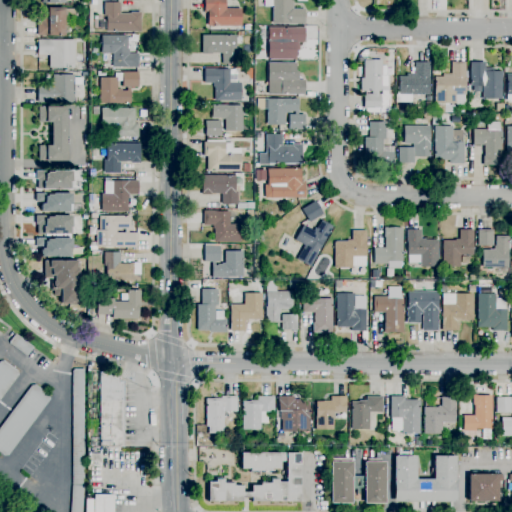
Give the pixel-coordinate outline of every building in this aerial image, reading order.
[(240,26),(207,26),(207,11),(205,11),(205,13),(204,13),(204,0),(225,0),(225,9),(240,9),(240,26)] [(304,24),(272,24),(272,7),(263,7),(263,0),(290,0),(290,1),(292,1),(292,9),(304,9),(304,24)] [(140,31),(106,31),(106,29),(99,29),(99,17),(103,17),(103,3),(119,3),(119,14),(130,14),(130,13),(139,13),(140,31)] [(63,36),(47,36),(37,36),(37,21),(42,21),(42,8),(47,8),(47,7),(63,7),(63,9),(77,9),(77,16),(67,16),(67,26),(68,26),(68,33),(63,33),(63,36)] [(295,59),(267,59),(267,40),(268,40),(267,28),(304,28),(304,42),(298,42),(298,51),(295,51),(295,59)] [(236,64),(222,64),(222,53),(211,53),(211,54),(201,54),(201,35),(235,35),(235,50),(236,50),(236,64)] [(138,67),(112,67),(112,53),(100,53),(100,36),(127,36),(127,49),(128,49),(128,54),(138,54),(138,67)] [(73,68),(49,68),(49,55),(37,55),(37,40),(73,40),(73,68)] [(380,113),(365,113),(365,109),(363,109),(363,94),(371,94),(371,92),(360,92),(360,78),(363,78),(363,60),(381,60),(381,76),(389,76),(389,92),(378,92),(378,94),(380,94),(380,95),(389,96),(389,108),(380,108),(380,113)] [(411,102),(395,102),(395,93),(398,93),(398,76),(406,76),(406,74),(415,74),(414,62),(429,62),(429,95),(411,95),(411,102)] [(455,105),(449,105),(449,104),(448,104),(448,105),(442,105),(442,103),(434,103),(434,77),(442,77),(442,74),(450,74),(450,62),(465,62),(465,95),(464,95),(464,101),(455,100),(455,105)] [(304,94),(267,94),(267,63),(295,63),(295,71),(298,71),(298,80),(304,80),(304,94)] [(501,99),(482,99),(482,87),(469,87),(470,63),(484,63),(484,68),(493,68),(493,71),(501,71),(501,99)] [(240,101),(214,101),(214,87),(213,87),(213,83),(204,83),(204,69),(235,69),(235,83),(240,83),(240,101)] [(129,103),(99,104),(99,78),(114,78),(114,73),(121,73),(121,72),(137,72),(137,87),(129,87),(129,103)] [(73,103),(37,103),(37,86),(50,86),(50,82),(51,82),(51,75),(74,75),(73,103)] [(294,114),(294,112),(288,112),(288,113),(284,113),(284,125),(266,125),(266,99),(297,99),(297,114),(294,114)] [(211,121),(211,105),(242,105),(242,132),(224,131),(224,119),(220,119),(220,118),(214,118),(214,121),(211,121)] [(66,161),(37,161),(37,146),(51,146),(51,123),(38,123),(38,107),(66,107),(66,161)] [(137,137),(116,137),(116,126),(100,126),(100,108),(134,108),(134,124),(137,124),(137,137)] [(424,120),(422,116),(424,113),(429,112),(431,116),(429,120),(424,120)] [(439,125),(431,125),(432,113),(440,113),(440,121),(439,121),(439,125)] [(297,114),(304,114),(304,130),(288,130),(288,114),(294,114),(297,114)] [(214,121),(220,121),(220,136),(205,136),(205,121),(211,121),(214,121)] [(393,164),(363,164),(363,138),(368,138),(368,122),(384,122),(385,139),(382,139),(382,152),(393,152),(393,164)] [(413,163),(398,163),(398,148),(412,147),(412,144),(403,144),(403,127),(429,126),(429,157),(413,157),(413,163)] [(463,164),(449,164),(449,160),(434,160),(434,127),(451,126),(451,142),(463,142),(463,164)] [(486,166),(482,166),(482,156),(483,156),(483,145),(472,145),(472,129),(486,129),(486,132),(501,132),(501,165),(486,165),(486,166)] [(274,167),(268,166),(268,165),(259,165),(259,166),(259,153),(265,153),(265,135),(281,135),(281,146),(292,146),(292,144),(302,145),(301,164),(274,164),(274,167)] [(240,171),(207,172),(206,157),(203,157),(203,142),(206,142),(206,140),(224,140),(224,143),(232,143),(232,149),(240,148),(240,171)] [(103,173),(103,160),(106,160),(105,144),(139,144),(139,163),(130,163),(130,162),(119,162),(119,173),(103,173)] [(264,198),(264,185),(267,185),(266,169),(268,169),(268,167),(274,167),(274,169),(300,169),(300,181),(304,181),(304,197),(264,198)] [(71,190),(37,189),(37,179),(35,179),(35,171),(71,171),(71,182),(71,190)] [(237,203),(253,203),(253,209),(237,209),(237,205),(222,205),(222,194),(211,194),(211,195),(201,195),(201,190),(202,190),(201,176),(234,176),(234,174),(244,174),(244,191),(239,191),(239,186),(235,186),(235,191),(237,191),(237,203)] [(127,211),(100,212),(100,194),(103,194),(103,181),(129,181),(129,178),(134,178),(134,181),(137,181),(137,195),(128,195),(128,198),(126,198),(127,211)] [(71,212),(41,212),(41,209),(40,209),(40,206),(41,206),(41,204),(44,204),(44,202),(35,202),(35,193),(71,194),(71,204),(71,212)] [(309,222),(301,210),(315,201),(322,214),(309,222)] [(240,242),(213,242),(213,229),(212,229),(212,225),(203,225),(203,212),(229,212),(229,225),(240,225),(240,242)] [(71,234),(37,235),(37,224),(35,224),(35,216),(70,216),(70,227),(71,227),(71,234)] [(95,231),(99,231),(98,216),(129,216),(129,233),(136,233),(136,248),(114,248),(114,247),(95,247),(95,231)] [(310,267),(296,259),(304,246),(294,240),(303,225),(313,231),(314,228),(316,229),(321,221),(332,227),(317,252),(318,253),(310,267)] [(400,269),(387,269),(387,264),(373,264),(373,248),(384,248),(384,237),(383,237),(383,228),(402,228),(402,262),(400,262),(400,269)] [(334,268),(333,243),(335,242),(346,242),(346,240),(351,240),(351,231),(365,230),(365,243),(364,243),(365,266),(351,266),(351,268),(334,268)] [(437,267),(419,267),(419,263),(407,263),(407,255),(406,255),(406,230),(420,230),(420,239),(424,239),(424,240),(437,240),(437,267)] [(459,267),(441,267),(441,241),(454,241),(454,239),(458,239),(458,230),(472,230),(472,242),(471,242),(471,255),(459,255),(459,267)] [(492,246),(477,246),(477,230),(492,230),(492,235),(492,246)] [(494,236),(508,236),(507,252),(507,267),(506,267),(506,278),(494,278),(494,274),(493,274),(493,267),(481,267),(481,250),(493,250),(493,246),(494,246),(494,236)] [(71,257),(41,257),(41,254),(39,254),(40,251),(41,251),(41,247),(35,247),(35,238),(71,239),(71,249),(71,257)] [(242,278),(211,278),(211,262),(203,262),(203,246),(205,246),(205,244),(217,244),(217,246),(219,246),(219,263),(224,263),(224,251),(242,251),(242,278)] [(139,281),(105,282),(105,267),(103,267),(103,252),(119,252),(119,264),(129,264),(129,263),(139,263),(139,281)] [(471,264),(461,264),(461,256),(471,256),(471,264)] [(67,305),(67,304),(60,304),(60,296),(53,296),(53,290),(51,290),(51,278),(44,278),(44,261),(78,260),(78,268),(77,268),(77,279),(77,305),(67,305)] [(280,322),(265,322),(265,307),(266,307),(265,281),(276,281),(276,292),(291,291),(291,310),(279,310),(279,314),(278,314),(278,321),(280,321),(280,322)] [(226,333),(208,333),(208,331),(196,331),(196,305),(200,305),(200,289),(217,289),(217,306),(214,306),(214,311),(222,311),(222,319),(226,319),(226,333)] [(137,320),(111,319),(111,315),(95,315),(95,299),(113,299),(113,302),(126,302),(127,290),(139,290),(139,307),(137,307),(137,320)] [(437,331),(422,331),(422,311),(420,311),(420,314),(419,314),(419,323),(406,323),(406,292),(437,292),(437,331)] [(230,331),(230,305),(243,305),(243,294),(261,294),(261,320),(247,320),(247,321),(244,321),(244,331),(230,331)] [(364,331),(350,331),(350,327),(336,327),(336,294),(353,294),(353,297),(365,297),(365,312),(368,312),(368,321),(364,321),(364,331)] [(458,331),(441,331),(441,294),(473,294),(472,320),(458,320),(458,331)] [(505,331),(491,331),(491,328),(476,328),(476,294),(494,294),(494,299),(505,299),(504,310),(506,310),(505,331)] [(331,333),(312,333),(312,323),(313,323),(313,312),(302,312),(302,296),(316,296),(316,299),(331,299),(331,333)] [(386,333),(383,333),(383,323),(384,323),(384,312),(372,312),(372,297),(387,297),(387,299),(402,299),(402,333),(386,333)] [(280,321),(280,315),(296,315),(296,330),(280,330),(280,322),(280,321)] [(26,357),(8,343),(11,338),(9,336),(12,332),(33,348),(26,357)] [(0,398),(0,360),(1,359),(19,373),(0,398)] [(83,485),(72,485),(71,369),(83,369),(83,485)] [(118,377),(118,382),(122,382),(122,446),(99,446),(99,373),(118,377)] [(6,458),(0,453),(0,426),(33,383),(52,398),(6,458)] [(462,431),(462,416),(473,416),(473,405),(472,405),(472,395),(476,394),(476,396),(491,396),(491,428),(475,429),(475,431),(462,431)] [(223,434),(207,434),(207,427),(205,427),(205,399),(213,399),(220,398),(220,396),(236,396),(236,412),(223,412),(223,434)] [(259,430),(241,430),(241,402),(249,402),(249,401),(257,401),(257,396),(273,396),(273,412),(266,412),(266,423),(259,423),(259,430)] [(281,432),(281,420),(279,420),(279,411),(277,411),(277,397),(293,396),(293,400),(300,400),(300,401),(308,401),(308,432),(281,432)] [(368,430),(350,430),(350,402),(358,402),(358,401),(365,401),(365,396),(382,396),(382,412),(368,412),(368,430)] [(401,434),(401,431),(390,431),(390,418),(390,396),(404,396),(404,400),(419,400),(419,434),(401,434)] [(333,429),(315,429),(315,402),(322,402),(322,401),(330,401),(330,397),(346,397),(346,403),(344,403),(345,412),(332,413),(332,417),(333,429)] [(441,434),(423,434),(423,408),(437,408),(437,406),(441,406),(440,397),(454,397),(454,423),(451,423),(451,431),(441,431),(441,434)] [(511,436),(501,436),(501,418),(511,418),(511,406),(510,406),(510,413),(495,413),(495,397),(510,397),(510,405),(511,405),(511,436)] [(463,446),(461,443),(461,439),(464,437),(468,437),(470,440),(470,444),(467,446),(463,446)] [(455,502),(393,502),(393,456),(400,456),(400,452),(410,452),(410,456),(416,456),(416,479),(433,479),(433,474),(430,474),(430,468),(433,468),(433,456),(455,456),(455,502)] [(285,453),(299,453),(299,501),(250,501),(250,497),(241,497),(241,501),(207,501),(207,482),(215,482),(215,479),(222,479),(222,483),(232,483),(232,486),(241,486),(241,492),(250,492),(250,486),(259,486),(259,483),(269,483),(269,479),(277,479),(277,482),(285,482),(285,462),(285,453)] [(279,462),(279,469),(269,469),(269,471),(250,471),(250,468),(240,468),(240,453),(279,453),(279,462)] [(384,504),(363,504),(363,495),(362,495),(362,489),(358,489),(358,495),(356,495),(356,489),(352,489),(352,495),(351,495),(351,504),(330,504),(330,462),(330,458),(350,458),(350,462),(351,462),(351,470),(352,470),(352,477),(362,477),(362,470),(363,470),(363,462),(366,462),(366,458),(380,458),(380,462),(384,462),(384,504)] [(497,501),(468,501),(468,474),(502,475),(502,481),(497,481),(497,501)] [(80,511),(69,511),(71,485),(83,486),(80,511)] [(85,511),(85,499),(93,499),(93,495),(113,495),(112,511),(85,511)]
